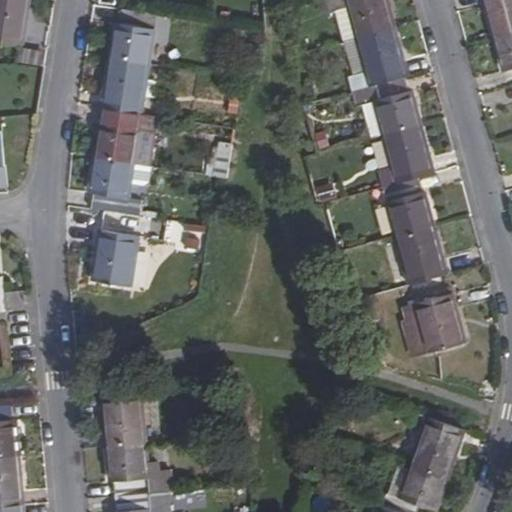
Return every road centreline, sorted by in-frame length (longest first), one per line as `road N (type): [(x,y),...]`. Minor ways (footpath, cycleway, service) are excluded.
road 1 (residential): [(479,511),(511,418),(511,282),(433,0)]
road 2 (residential): [(43,207),(69,511)]
road 3 (residential): [(76,0),(43,207)]
